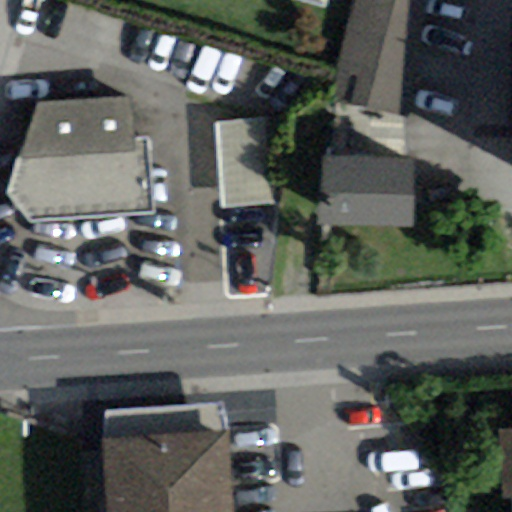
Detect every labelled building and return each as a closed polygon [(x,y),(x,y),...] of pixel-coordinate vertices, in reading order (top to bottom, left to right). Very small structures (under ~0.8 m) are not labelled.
[(293,0),(323,9),(325,0),(293,0)] [(428,0),(353,0),(331,100),(402,116),(428,0)] [(7,192),(31,224),(152,214),(147,137),(131,138),(128,98),(36,105),(7,192)] [(273,202),(266,118),(213,123),(220,207),(273,202)] [(411,158),(322,156),(320,226),(410,228),(411,158)] [(511,428),(495,429),(499,500),(511,499),(511,428)] [(230,511),(225,432),(103,439),(107,511),(230,511)]
